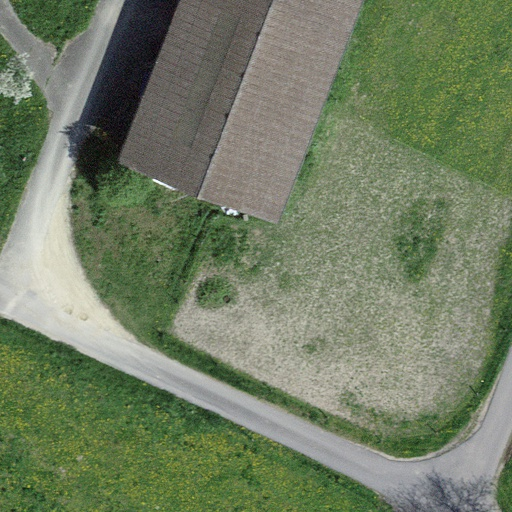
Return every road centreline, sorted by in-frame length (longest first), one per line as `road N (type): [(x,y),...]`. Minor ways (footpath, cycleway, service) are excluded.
road 1 (residential): [(0,302),(453,511)]
road 2 (track): [(0,299),(62,104),(105,0)]
road 3 (residential): [(466,511),(511,393)]
